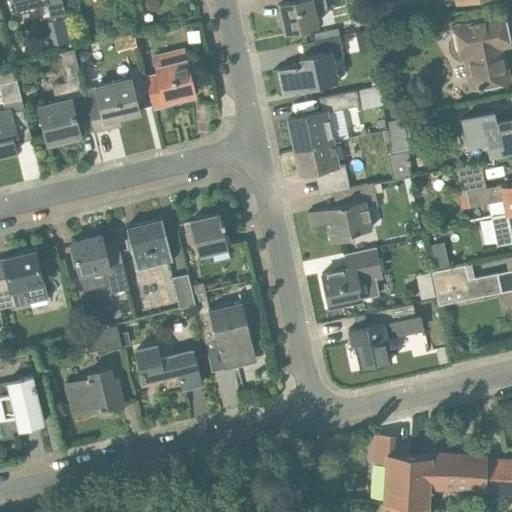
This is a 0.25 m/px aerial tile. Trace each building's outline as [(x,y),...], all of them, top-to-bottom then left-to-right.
[(46,3),(50,17),(64,13),(60,0),(9,0),(13,12),(46,3)] [(285,31),(316,25),(314,13),(327,10),(325,0),(298,0),(279,4),(285,31)] [(69,15),(56,17),(59,42),(72,41),(69,15)] [(508,80),(501,46),(509,44),(503,16),(454,26),(461,59),(467,58),(473,88),(508,80)] [(312,41),(313,41),(339,35),(337,28),(310,34),(312,41)] [(283,93),(338,80),(333,57),(344,55),(339,35),(313,41),(316,51),(299,55),(301,63),(277,68),(283,93)] [(84,94),(83,90),(72,49),(58,52),(65,81),(52,84),(56,101),(37,106),(47,144),(80,135),(70,98),(84,94)] [(153,109),(166,105),(165,100),(194,93),(185,60),(156,67),(157,72),(144,76),(153,109)] [(0,155),(16,151),(14,143),(31,139),(23,109),(14,70),(0,73),(0,92),(4,109),(0,110),(0,155)] [(83,90),(84,94),(94,132),(120,125),(119,118),(139,113),(130,78),(83,90)] [(378,86),(357,90),(361,109),(382,105),(378,86)] [(359,104),(358,100),(356,90),(318,98),(321,111),(288,118),(294,149),(332,141),(326,111),(359,104)] [(397,108),(387,110),(389,120),(399,118),(397,108)] [(466,145),(487,141),(490,155),(511,150),(511,116),(494,121),(492,111),(461,118),(466,145)] [(392,179),(410,176),(406,151),(409,151),(403,119),(386,122),(392,154),(388,155),(392,179)] [(340,190),(349,188),(346,175),(344,162),(337,164),(332,141),(294,149),(299,173),(313,170),(318,195),(340,190)] [(503,200),(505,212),(511,210),(511,182),(485,188),(480,164),(455,169),(460,195),(466,194),(469,207),(503,200)] [(363,185),(349,188),(340,190),(343,204),(308,211),(311,226),(326,223),(330,242),(354,237),(353,232),(372,228),(367,208),(378,205),(373,183),(363,185)] [(511,210),(505,212),(506,213),(490,216),(497,245),(511,242),(511,210)] [(198,253),(227,246),(220,213),(190,221),(198,253)] [(137,270),(172,261),(162,217),(126,226),(137,270)] [(103,244),(101,234),(71,242),(79,275),(103,269),(110,293),(128,288),(123,264),(117,241),(103,244)] [(328,305),(362,298),(358,281),(382,275),(375,247),(345,253),(348,268),(321,274),(328,305)] [(0,278),(0,308),(46,297),(42,281),(34,250),(3,258),(7,277),(0,278)] [(449,266),(447,257),(433,260),(435,269),(449,266)] [(511,270),(472,279),(469,264),(430,272),(433,287),(435,295),(436,299),(437,305),(442,304),(442,303),(511,288),(511,270)] [(179,308),(195,304),(192,294),(190,286),(187,274),(172,278),(179,308)] [(190,286),(192,294),(204,291),(202,283),(190,286)] [(420,298),(435,295),(433,287),(418,290),(420,298)] [(207,301),(204,291),(192,294),(195,304),(207,301)] [(223,370),(237,366),(234,354),(253,349),(241,301),(209,309),(223,370)] [(415,314),(413,303),(376,311),(378,323),(367,325),(356,327),(348,329),(351,344),(359,342),(364,365),(391,359),(386,336),(411,330),(416,354),(428,351),(420,313),(415,314)] [(93,330),(108,326),(106,315),(90,319),(93,330)] [(122,347),(119,334),(116,325),(83,334),(88,351),(97,349),(99,354),(106,352),(106,351),(122,347)] [(119,334),(122,347),(130,345),(127,332),(119,334)] [(160,356),(157,343),(134,349),(142,381),(177,372),(181,388),(201,383),(192,348),(160,356)] [(112,377),(109,366),(87,371),(88,376),(64,381),(72,412),(99,406),(99,408),(123,403),(117,376),(112,377)] [(43,423),(32,375),(0,382),(0,418),(14,415),(17,429),(43,423)] [(384,500),(426,503),(427,486),(483,490),(483,489),(486,459),(389,453),(390,434),(373,433),(371,461),(387,462),(384,500)] [(483,489),(483,490),(511,491),(511,460),(486,459),(483,489)] [(425,511),(426,503),(384,500),(383,511),(425,511)]
